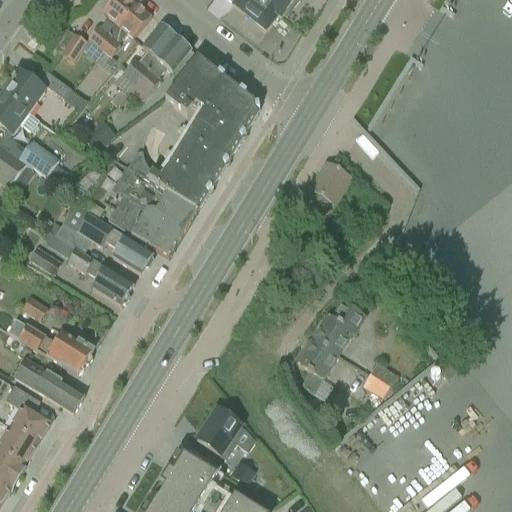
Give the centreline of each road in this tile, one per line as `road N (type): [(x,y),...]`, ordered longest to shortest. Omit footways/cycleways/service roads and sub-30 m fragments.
road 1 (residential): [(198,295),(161,300),(26,511)]
road 2 (residential): [(186,377),(332,135)]
road 3 (primary): [(198,295),(307,118)]
road 4 (residential): [(307,118),(161,0)]
road 5 (primary): [(66,511),(159,360)]
road 6 (unknown): [(468,64),(488,234)]
road 7 (residential): [(102,511),(186,377)]
road 8 (residential): [(332,135),(412,0)]
road 9 (primary): [(307,118),(379,0)]
